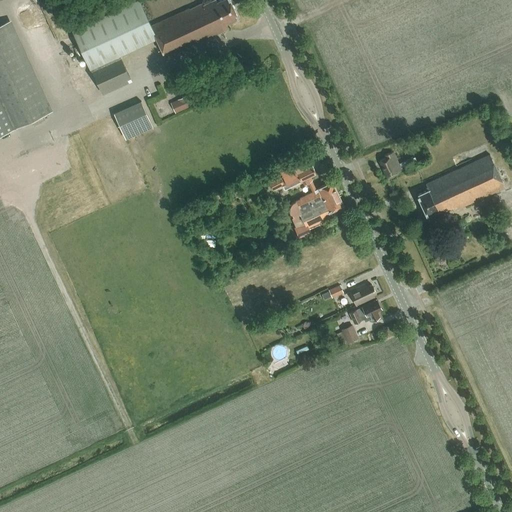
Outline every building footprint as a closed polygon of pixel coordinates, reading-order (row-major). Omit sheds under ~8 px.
[(90,70),(119,57),(157,38),(151,26),(138,0),(72,32),(90,70)] [(151,26),(157,38),(166,58),(228,29),(226,23),(238,18),(229,0),(221,0),(217,2),(215,0),(214,0),(203,5),(202,4),(190,10),(189,8),(151,26)] [(11,21),(0,25),(0,135),(6,133),(15,129),(52,112),(11,21)] [(115,75),(121,86),(131,82),(126,70),(115,75)] [(200,98),(196,91),(191,94),(194,101),(200,98)] [(175,113),(191,106),(186,96),(171,103),(175,113)] [(124,135),(151,123),(141,102),(114,114),(124,135)] [(386,177),(411,166),(409,160),(398,165),(393,153),(385,156),(387,159),(380,163),(386,177)] [(461,207),(504,187),(488,155),(426,185),(428,191),(418,196),(427,216),(438,210),(440,213),(453,207),(454,209),(460,206),(461,207)] [(309,176),(315,173),(312,164),(309,166),(307,162),(300,165),(299,163),(276,173),(278,177),(274,179),(273,179),(272,180),(271,182),(271,183),(272,184),(273,187),(274,188),(275,188),(276,189),(277,189),(278,189),(288,184),(289,187),(301,182),(302,185),(308,183),(311,181),(309,176)] [(343,206),(333,182),(315,190),(311,181),(308,183),(312,192),(300,197),(301,198),(293,201),(292,202),(291,203),(290,205),(289,206),(289,208),(289,210),(289,212),(302,240),(311,236),(307,228),(328,219),(328,213),(343,206)] [(204,198),(197,201),(201,210),(214,205),(212,201),(221,197),(220,193),(204,199),(204,198)] [(215,248),(215,240),(199,239),(198,247),(215,248)] [(372,295),(375,294),(371,285),(368,286),(366,283),(349,292),(355,306),(373,298),(372,295)] [(340,285),(329,290),(332,298),(343,293),(340,285)] [(377,299),(349,313),(355,324),(370,316),(372,320),(380,316),(377,311),(382,309),(377,299)] [(342,344),(357,336),(351,323),(340,328),(341,330),(336,333),(342,344)] [(272,364),(268,373),(276,377),(281,368),(272,364)]
